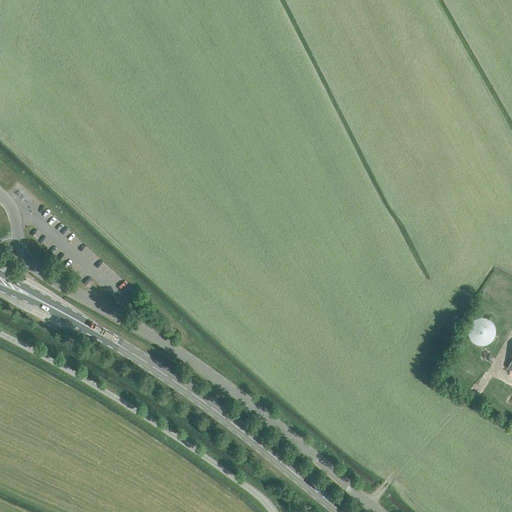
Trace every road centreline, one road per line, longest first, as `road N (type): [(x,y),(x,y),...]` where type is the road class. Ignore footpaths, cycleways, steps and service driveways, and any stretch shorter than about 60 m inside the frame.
road 1 (tertiary): [(377,511),(215,378),(35,269),(0,194)]
road 2 (primary): [(340,511),(159,371),(28,295)]
road 3 (unclassified): [(0,334),(116,399),(273,511)]
